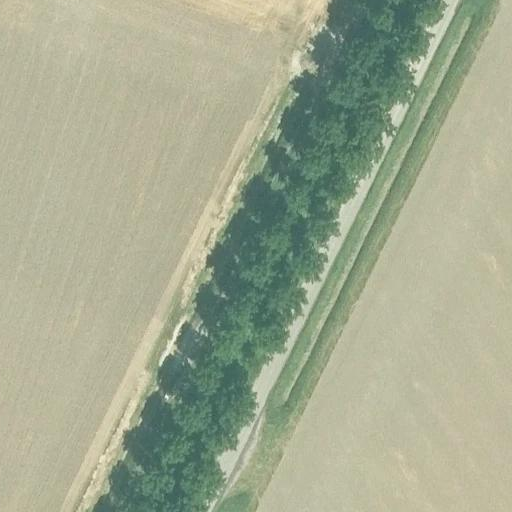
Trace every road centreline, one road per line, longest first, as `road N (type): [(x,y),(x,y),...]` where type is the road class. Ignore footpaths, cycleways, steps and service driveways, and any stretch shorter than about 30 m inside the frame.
road 1 (track): [(353,0),(107,511)]
road 2 (unclassified): [(206,511),(450,0)]
